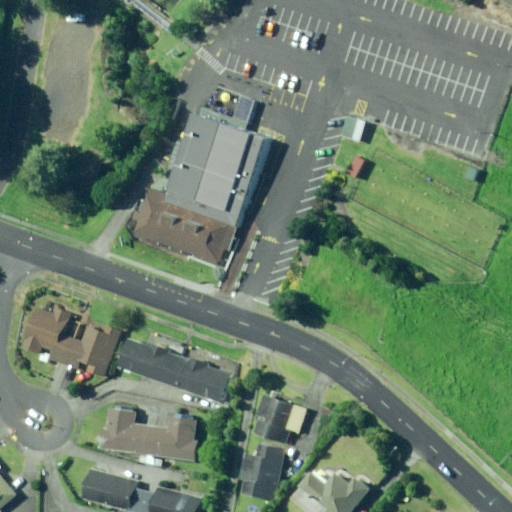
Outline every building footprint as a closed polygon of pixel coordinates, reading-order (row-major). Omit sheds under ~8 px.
[(153,242),(154,239),(208,260),(207,261),(217,265),(220,266),(222,261),(224,262),(229,250),(232,252),(271,140),(246,130),(235,125),(206,114),(194,145),(193,147),(182,142),(180,148),(178,147),(165,180),(160,178),(156,190),(158,190),(155,198),(153,202),(149,200),(147,203),(152,205),(148,215),(141,213),(138,220),(145,223),(140,237),(153,242)] [(361,143),(367,123),(351,118),(344,137),(361,143)] [(409,137),(407,147),(418,150),(420,140),(409,137)] [(66,363),(76,337),(67,334),(75,312),(60,306),(58,313),(47,309),(41,306),(26,346),(44,352),(46,345),(56,349),(53,358),(54,359),(66,363)] [(76,337),(66,363),(77,367),(81,369),(84,359),(94,362),(91,369),(107,375),(124,330),(110,325),(109,327),(108,331),(91,324),(86,340),(76,337)] [(172,384),(182,355),(173,352),(173,350),(155,343),(154,345),(133,337),(122,366),(139,372),(172,384)] [(45,351),(41,359),(49,362),(52,354),(45,351)] [(182,355),(172,384),(191,391),(206,396),(222,402),(232,374),(210,365),(211,363),(190,355),(189,358),(182,355)] [(303,404),(303,403),(273,392),(264,417),(267,419),(262,431),(290,442),(292,442),(296,430),(294,429),(294,428),(305,431),(313,408),(303,404)] [(227,413),(228,407),(217,404),(217,406),(216,411),(227,413)] [(137,423),(138,411),(113,407),(110,428),(107,427),(104,447),(145,453),(143,463),(148,463),(153,425),(137,423)] [(327,423),(331,425),(336,416),(328,413),(324,422),(327,423)] [(153,425),(148,463),(161,465),(162,459),(155,458),(155,455),(195,461),(198,440),(194,439),(197,419),(172,416),(170,428),(166,427),(163,427),(153,425)] [(327,424),(323,431),(328,434),(331,426),(327,424)] [(291,447),(290,447),(267,442),(264,455),(258,454),(255,453),(250,479),(252,479),(249,493),(281,499),(289,461),(291,447)] [(141,511),(148,490),(139,488),(141,480),(139,480),(102,470),(98,468),(94,468),(86,498),(112,505),(133,511),(141,511)] [(0,510),(20,494),(0,470),(0,510)] [(335,483),(322,472),(321,472),(309,486),(327,500),(336,508),(333,511),(334,511),(359,511),(379,489),(364,476),(359,483),(345,472),(335,483)] [(209,486),(211,487),(212,481),(204,479),(202,485),(203,485),(209,486)] [(148,490),(141,511),(196,511),(201,497),(175,490),(160,486),(158,493),(148,490)]
